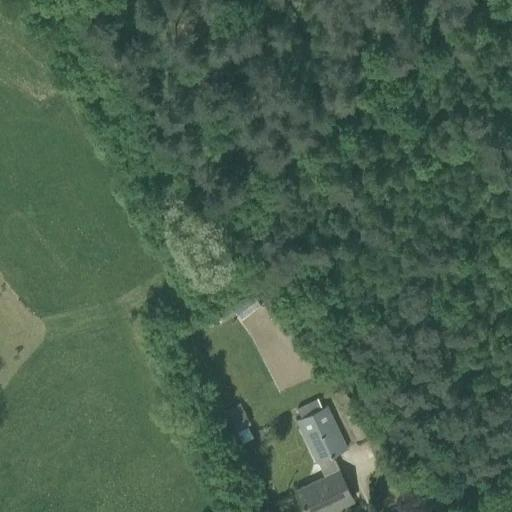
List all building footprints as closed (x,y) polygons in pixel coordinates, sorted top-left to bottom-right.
[(229,306),(234,313),(240,321),(259,306),(248,291),(229,306)] [(229,306),(222,312),(227,319),(234,313),(229,306)] [(298,420),(319,463),(348,449),(327,406),(298,420)] [(243,410),(229,417),(236,431),(250,424),(243,410)] [(296,492),(301,502),(305,511),(325,511),(353,499),(340,472),(296,492)]
